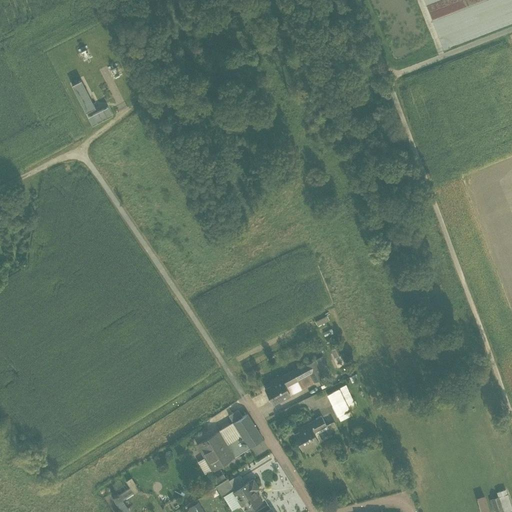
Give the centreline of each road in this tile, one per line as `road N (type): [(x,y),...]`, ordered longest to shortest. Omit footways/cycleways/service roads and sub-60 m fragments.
road 1 (track): [(353,0),(511,417)]
road 2 (track): [(242,394),(82,152)]
road 3 (track): [(103,0),(136,96),(82,152)]
road 4 (residential): [(315,511),(242,394)]
road 5 (track): [(511,28),(383,78)]
